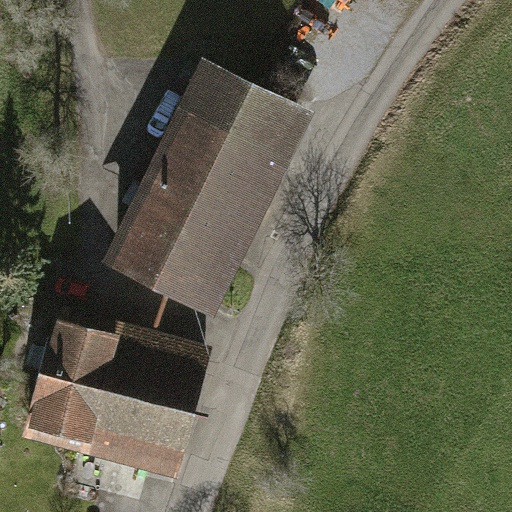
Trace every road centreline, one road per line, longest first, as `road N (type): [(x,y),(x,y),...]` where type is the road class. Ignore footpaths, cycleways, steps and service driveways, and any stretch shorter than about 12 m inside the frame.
road 1 (unclassified): [(196,511),(295,256),(387,89),(452,0)]
road 2 (track): [(78,0),(101,207),(94,273),(123,302),(259,350)]
